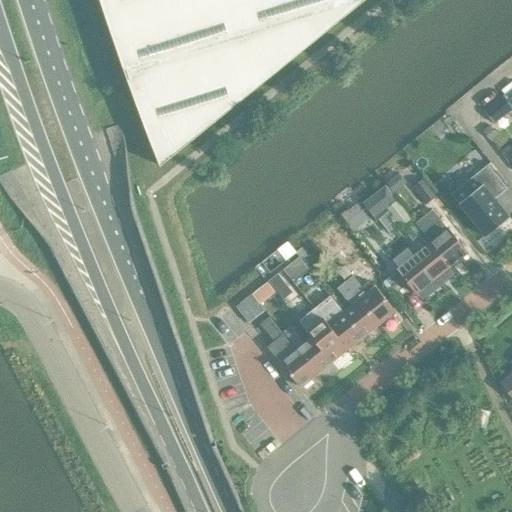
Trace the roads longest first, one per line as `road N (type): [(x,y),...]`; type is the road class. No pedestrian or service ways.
road 1 (primary): [(227,511),(148,330),(29,0)]
road 2 (primary): [(0,40),(198,511)]
road 3 (unclassified): [(135,511),(28,310),(0,288)]
road 4 (residential): [(327,427),(511,277)]
